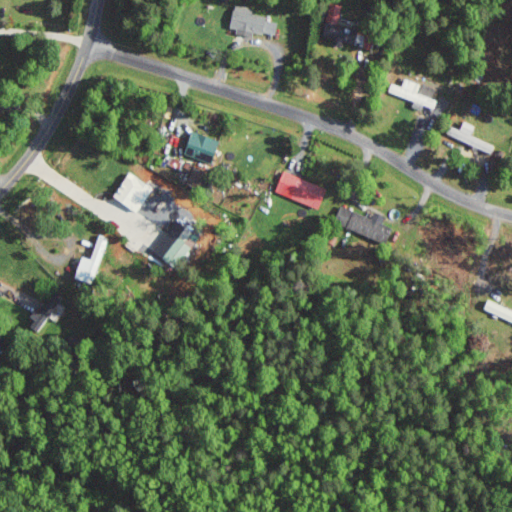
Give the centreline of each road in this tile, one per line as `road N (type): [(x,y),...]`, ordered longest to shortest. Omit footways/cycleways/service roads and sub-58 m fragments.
road 1 (residential): [(88,45),(350,133),(440,188),(511,215)]
road 2 (residential): [(0,191),(70,90),(98,0)]
